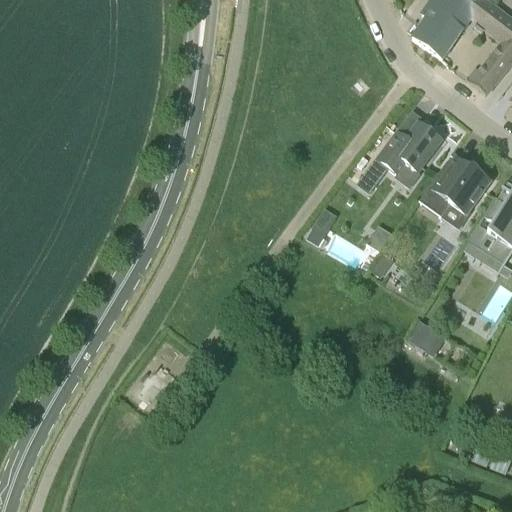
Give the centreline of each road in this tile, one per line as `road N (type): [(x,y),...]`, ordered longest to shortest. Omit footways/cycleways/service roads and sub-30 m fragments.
road 1 (tertiary): [(1,511),(35,428),(162,201),(196,73)]
road 2 (residential): [(375,0),(411,66),(511,148)]
